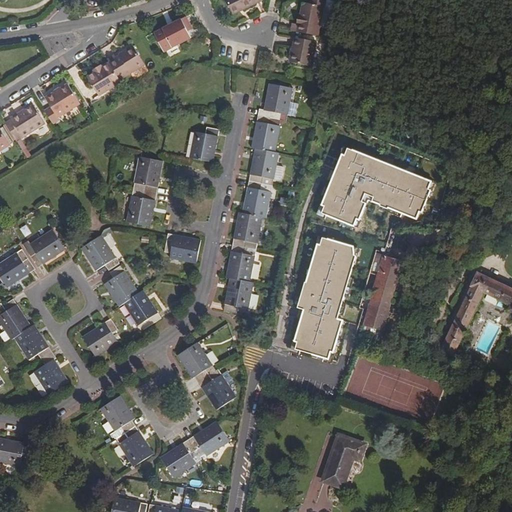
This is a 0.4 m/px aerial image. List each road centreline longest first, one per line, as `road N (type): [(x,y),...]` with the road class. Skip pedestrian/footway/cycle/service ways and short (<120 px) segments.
road 1 (residential): [(150,347),(188,324),(206,282),(242,98)]
road 2 (residential): [(232,511),(258,353)]
road 3 (residential): [(100,19),(84,47),(0,99)]
road 4 (residential): [(32,295),(69,271),(90,304),(53,328)]
road 5 (residential): [(197,410),(166,433),(140,397),(171,375)]
